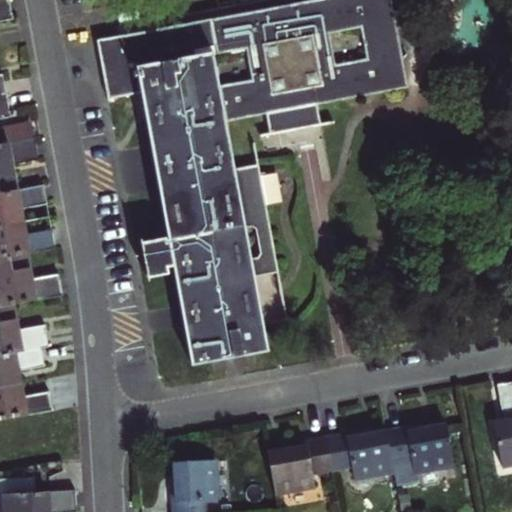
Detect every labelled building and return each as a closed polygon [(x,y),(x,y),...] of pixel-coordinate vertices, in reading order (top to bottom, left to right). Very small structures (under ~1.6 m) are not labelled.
[(0,0),(0,21),(13,19),(9,0),(0,0)] [(409,88),(392,0),(310,0),(234,14),(232,5),(188,13),(189,23),(97,40),(108,99),(142,93),(170,241),(175,266),(193,365),(268,351),(224,120),(268,112),(272,134),(296,129),(320,125),(316,105),(409,88)] [(0,118),(11,117),(7,95),(0,96),(0,118)] [(5,144),(34,139),(31,121),(2,127),(5,144)] [(12,165),(39,160),(35,139),(34,139),(5,144),(0,145),(0,193),(16,191),(12,165)] [(20,209),(47,204),(43,186),(16,191),(0,193),(0,225),(22,222),(20,209)] [(52,230),(49,217),(22,222),(25,235),(52,230)] [(52,230),(25,235),(22,222),(0,225),(0,258),(26,253),(55,248),(52,230)] [(175,266),(170,241),(166,241),(165,239),(141,244),(148,278),(168,274),(167,268),(175,266)] [(0,306),(13,304),(63,295),(59,274),(31,279),(26,253),(0,258),(0,306)] [(18,330),(13,304),(0,306),(0,355),(41,348),(49,346),(45,325),(18,330)] [(0,387),(20,384),(17,371),(44,366),(41,348),(0,355),(0,387)] [(511,381),(497,384),(504,421),(493,423),(501,465),(511,463),(511,381)] [(0,387),(0,420),(53,411),(49,392),(22,397),(20,384),(0,387)] [(426,423),(386,430),(393,471),(396,486),(417,482),(415,472),(453,465),(446,424),(426,428),(426,423)] [(326,437),(332,471),(352,467),(354,478),(393,471),(386,430),(366,434),(365,429),(326,437)] [(268,452),(275,493),(315,486),(312,475),(332,471),(326,437),(286,444),(287,449),(268,452)] [(170,483),(171,511),(206,511),(206,501),(217,500),(215,460),(173,462),(174,482),(170,483)] [(34,478),(0,479),(0,494),(5,494),(35,493),(34,478)] [(5,511),(76,511),(75,490),(35,493),(5,494),(5,511)]
